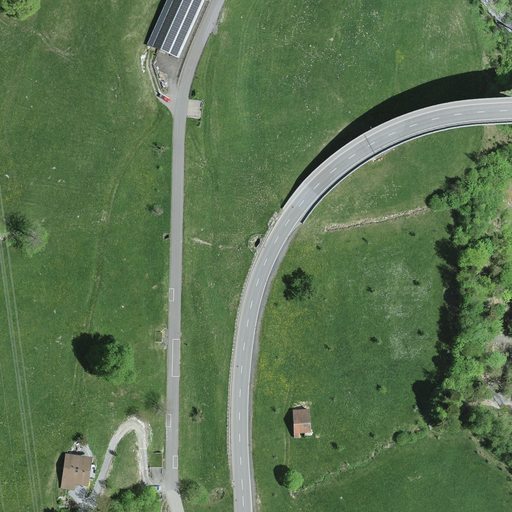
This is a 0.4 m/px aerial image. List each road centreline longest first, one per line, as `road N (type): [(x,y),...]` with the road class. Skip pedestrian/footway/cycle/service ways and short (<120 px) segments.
road 1 (tertiary): [(243,511),(243,348),(259,275),(292,215),(328,175),(392,133),(453,115),(511,111)]
road 2 (unclassified): [(218,0),(188,75),(180,124),(172,472),(178,511)]
road 3 (track): [(182,100),(117,177),(75,391)]
